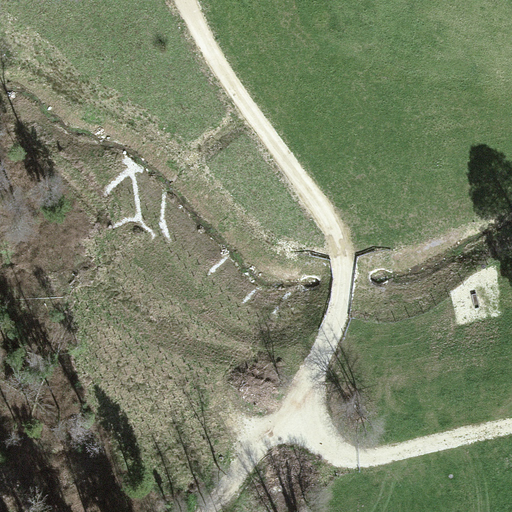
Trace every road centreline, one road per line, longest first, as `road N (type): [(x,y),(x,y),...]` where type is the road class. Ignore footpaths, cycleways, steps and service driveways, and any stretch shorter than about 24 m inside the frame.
road 1 (track): [(180,0),(317,201),(340,250),(341,284),(300,412)]
road 2 (track): [(480,511),(464,433),(355,458),(335,452),(300,412)]
road 3 (track): [(300,412),(203,511)]
